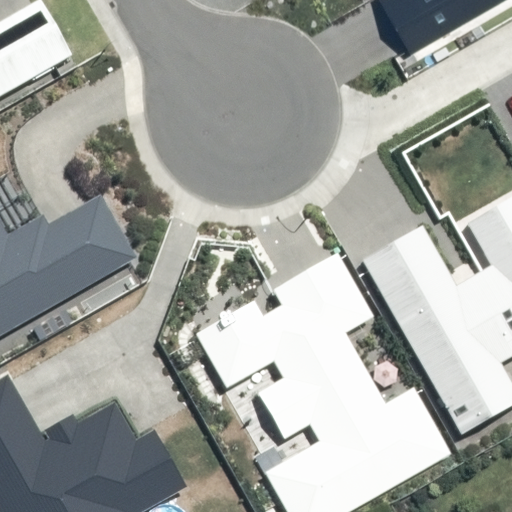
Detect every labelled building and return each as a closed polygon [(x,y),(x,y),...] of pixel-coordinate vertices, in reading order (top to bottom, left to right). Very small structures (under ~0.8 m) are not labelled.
[(0,95),(70,56),(37,0),(0,21),(0,95)] [(375,0),(405,53),(498,0),(375,0)] [(0,224),(0,334),(133,260),(97,197),(46,226),(41,217),(7,236),(0,224)] [(419,230),(359,264),(457,435),(511,403),(511,389),(498,365),(511,357),(511,198),(463,226),(487,268),(452,288),(419,230)] [(251,302),(192,336),(223,391),(271,363),(282,381),(254,397),(280,442),(305,428),(314,443),(258,475),(279,511),(352,511),(449,457),(410,390),(382,406),(341,335),(370,318),(334,255),(269,292),(279,309),(261,319),(251,302)] [(4,378),(0,380),(0,511),(147,511),(186,490),(152,431),(135,441),(113,403),(41,443),(4,378)]
